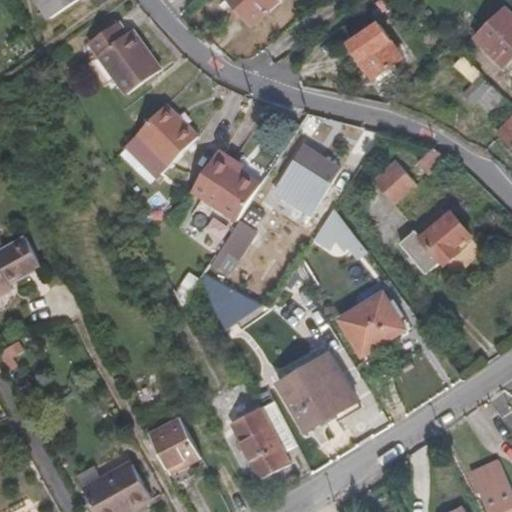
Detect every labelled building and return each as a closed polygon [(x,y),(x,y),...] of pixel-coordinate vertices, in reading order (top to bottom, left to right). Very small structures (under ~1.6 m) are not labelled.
[(78,0),(34,0),(48,20),(78,0)] [(242,0),(261,19),(282,0),(242,0)] [(511,50),(511,14),(503,6),(471,37),(499,64),(511,50)] [(354,43),(380,76),(404,59),(379,24),(354,43)] [(140,52),(133,56),(122,39),(115,29),(86,48),(120,100),(156,76),(140,52)] [(129,35),(122,39),(133,56),(140,52),(129,35)] [(463,58),(454,68),(473,85),(482,75),(463,58)] [(482,104),(493,114),(508,99),(488,79),(464,103),(474,112),(482,104)] [(168,168),(204,134),(173,101),(137,136),(168,168)] [(511,152),(511,115),(495,139),(511,152)] [(448,160),(434,151),(419,165),(429,176),(448,160)] [(217,154),(191,193),(237,225),(251,204),(261,190),(233,171),(236,166),(217,154)] [(274,199),(309,222),(331,189),(295,166),(274,199)] [(388,192),(402,181),(392,170),(377,183),(387,193),(388,192)] [(407,208),(402,202),(419,187),(409,175),(402,181),(388,192),(404,212),(407,208)] [(253,206),(235,233),(244,239),(263,212),(253,206)] [(458,217),(454,221),(447,214),(426,231),(412,213),(393,230),(432,276),(447,264),(450,267),(466,253),(463,250),(476,238),(458,217)] [(341,240),(350,232),(338,216),(327,224),(341,240)] [(0,252),(0,298),(7,295),(4,288),(39,268),(22,240),(0,252)] [(174,295),(186,302),(201,279),(189,271),(174,295)] [(407,330),(386,296),(342,322),(364,357),(407,330)] [(13,344),(0,352),(0,354),(10,371),(24,362),(13,344)] [(310,433),(357,403),(329,358),(282,388),(310,433)] [(293,439),(268,394),(226,418),(257,472),(285,456),(279,446),(293,439)] [(151,437),(172,475),(199,460),(179,422),(151,437)] [(470,476),(487,510),(487,511),(511,511),(511,494),(496,463),(470,476)] [(82,490),(94,511),(130,511),(150,501),(131,467),(101,484),(98,480),(82,490)]
